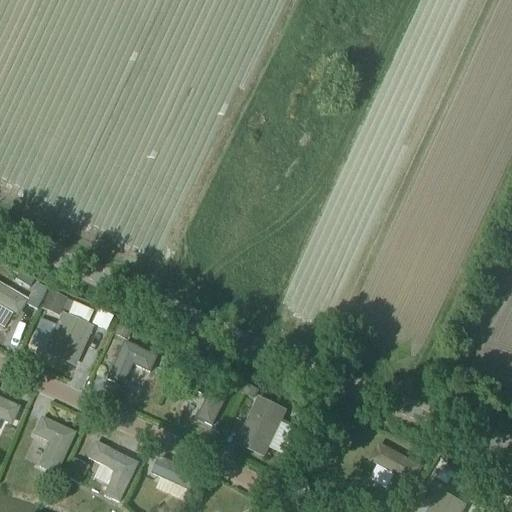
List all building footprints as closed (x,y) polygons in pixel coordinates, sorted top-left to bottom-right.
[(16,281),(29,289),(35,281),(21,272),(16,281)] [(49,291),(37,285),(29,299),(31,300),(29,305),(38,310),(49,291)] [(30,306),(0,288),(0,310),(21,323),(30,306)] [(50,292),(41,311),(58,318),(61,311),(66,301),(66,300),(50,292)] [(95,333),(64,320),(47,358),(77,372),(95,333)] [(131,333),(117,326),(113,336),(127,342),(131,333)] [(159,361),(124,346),(108,383),(124,391),(134,369),(152,377),(159,361)] [(216,430),(232,394),(197,378),(190,393),(209,402),(199,423),(216,430)] [(241,393),(245,385),(231,378),(227,387),(241,393)] [(242,394),(255,400),(259,391),(246,385),(242,394)] [(289,414),(259,400),(241,438),(271,452),(289,414)] [(18,410),(0,401),(0,421),(11,426),(18,410)] [(78,439),(44,423),(35,441),(51,449),(40,472),(58,481),(78,439)] [(337,425),(321,430),(326,445),(341,441),(337,425)] [(423,467),(382,445),(373,463),(396,475),(381,502),(399,511),(423,467)] [(116,475),(104,500),(121,508),(140,468),(95,446),(88,461),(116,475)] [(88,469),(72,462),(65,478),(80,485),(88,469)] [(200,500),(208,483),(162,462),(154,479),(200,500)] [(471,475),(461,493),(479,502),(488,484),(471,475)] [(503,497),(511,500),(511,488),(508,487),(503,497)] [(438,492),(428,511),(463,511),(467,506),(438,492)]
